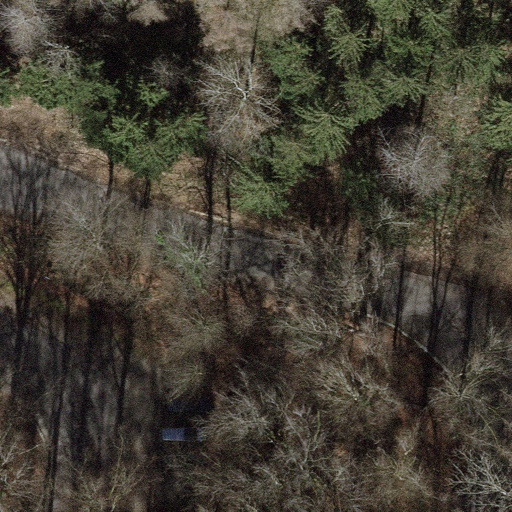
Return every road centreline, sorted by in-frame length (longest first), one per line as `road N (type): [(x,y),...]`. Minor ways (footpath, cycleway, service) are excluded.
road 1 (unclassified): [(0,175),(430,307),(470,343),(493,385),(497,428),(484,470),(455,511)]
road 2 (unclassified): [(44,511),(63,487),(79,435),(70,399),(41,362),(0,339)]
